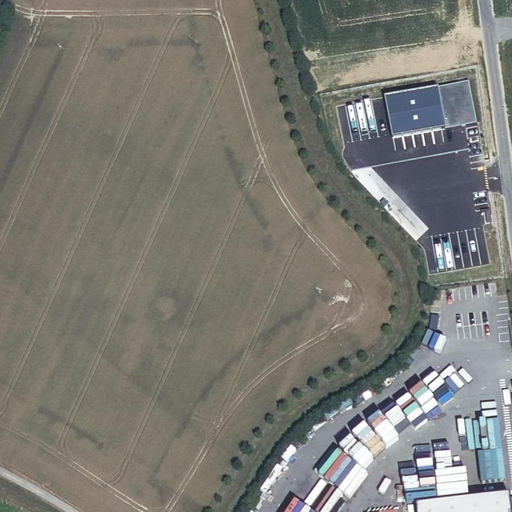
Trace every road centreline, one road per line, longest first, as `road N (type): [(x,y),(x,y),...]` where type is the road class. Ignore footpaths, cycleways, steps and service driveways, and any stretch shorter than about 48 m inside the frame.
road 1 (track): [(222,511),(268,438),(388,349),(406,307),(393,255),(318,166),(267,0)]
road 2 (unclassified): [(486,0),(511,203)]
